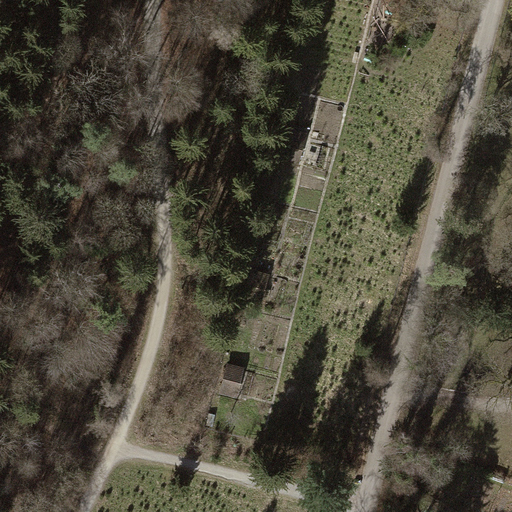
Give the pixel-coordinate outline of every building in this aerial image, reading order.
[(316,75),(306,71),(304,79),(314,82),(316,75)] [(302,137),(288,133),(280,160),(295,164),(302,137)] [(279,214),(269,211),(265,225),(275,227),(279,214)] [(266,278),(250,274),(243,303),(259,306),(266,278)] [(240,370),(225,366),(217,396),(233,400),(240,370)]
